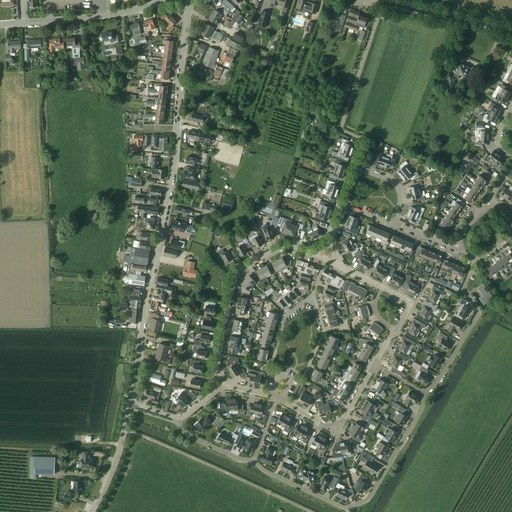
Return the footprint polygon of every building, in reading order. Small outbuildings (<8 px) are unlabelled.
[(226,7),(223,9),(221,12),(226,16),(228,13),(229,12),(231,14),(236,8),(234,6),(226,0),(223,0),(221,3),(226,7)] [(316,13),(318,5),(311,3),(311,4),(307,3),(308,1),(304,0),(298,0),(296,7),(316,13)] [(338,17),(340,10),(326,6),(324,13),(338,17)] [(354,30),(359,15),(360,13),(350,9),(345,26),(354,30)] [(218,19),(222,14),(215,10),(209,19),(217,24),(219,20),(218,19)] [(265,28),(269,13),(262,11),(258,25),(265,28)] [(172,25),(176,21),(173,18),(170,14),(169,15),(168,17),(166,15),(161,17),(162,20),(165,19),(170,23),(165,28),(170,32),(174,27),(172,25)] [(239,14),(235,21),(239,24),(244,17),(239,14)] [(339,35),(346,16),(341,15),(339,24),(337,23),(338,21),(335,20),(330,32),(339,35)] [(364,28),(367,18),(359,15),(354,30),(357,31),(359,26),(364,28)] [(231,29),(235,22),(228,17),(223,24),(231,29)] [(155,25),(154,25),(152,20),(145,22),(146,26),(146,27),(147,27),(148,31),(150,31),(156,29),(155,25)] [(309,21),(305,31),(313,34),(316,24),(309,21)] [(132,32),(133,32),(134,36),(141,34),(140,30),(138,24),(131,26),(130,26),(130,27),(129,27),(129,28),(129,29),(129,30),(129,31),(130,31),(131,32),(132,32)] [(205,37),(206,38),(208,39),(214,28),(207,24),(201,35),(205,37)] [(211,38),(219,43),(224,35),(215,30),(211,38)] [(232,38),(241,43),(245,37),(235,31),(232,38)] [(115,36),(113,37),(112,32),(102,33),(103,37),(102,37),(101,37),(100,37),(100,38),(100,39),(100,40),(101,41),(102,41),(102,40),(103,40),(104,41),(105,45),(121,41),(120,35),(115,36)] [(73,48),(80,48),(80,43),(75,43),(75,38),(67,38),(67,46),(73,45),(73,48)] [(64,42),(60,42),(60,39),(56,39),(56,40),(49,40),(50,46),(48,47),(48,52),(55,51),(54,47),(59,47),(59,49),(64,49),(64,42)] [(28,48),(38,48),(38,50),(41,50),(40,48),(41,48),(41,40),(28,41),(28,48)] [(229,68),(240,45),(230,40),(228,45),(227,46),(229,47),(226,53),(224,52),(220,59),(225,61),(223,65),(229,68)] [(15,49),(21,49),(20,41),(8,42),(8,50),(10,50),(10,53),(15,53),(15,49)] [(197,41),(196,44),(191,54),(195,56),(197,51),(203,53),(206,46),(197,41)] [(213,68),(219,51),(209,47),(203,65),(202,67),(206,69),(207,66),(213,68)] [(84,57),(71,58),(72,66),(77,66),(77,70),(85,69),(85,65),(84,57)] [(158,65),(170,67),(170,66),(171,66),(171,64),(171,63),(171,60),(163,59),(161,58),(161,61),(153,60),(152,64),(158,64),(158,65)] [(456,72),(454,77),(449,75),(445,84),(444,84),(442,88),(450,92),(452,87),(456,78),(458,79),(460,74),(465,76),(469,67),(460,63),(456,72)] [(214,75),(216,76),(214,80),(217,81),(219,77),(226,79),(229,72),(228,72),(229,69),(226,68),(225,69),(223,69),(223,68),(217,65),(215,72),(208,69),(204,79),(211,81),(214,75)] [(161,79),(168,80),(169,72),(162,71),(156,70),(155,73),(161,74),(161,79)] [(508,83),(509,81),(511,82),(511,75),(509,74),(507,79),(503,78),(502,81),(508,83)] [(510,92),(507,91),(509,88),(502,84),(498,93),(507,98),(510,92)] [(507,98),(498,93),(495,98),(494,101),(500,103),(501,101),(505,103),(507,98)] [(491,103),(489,106),(489,107),(489,109),(491,110),(489,113),(497,117),(500,111),(495,108),(496,106),(491,103)] [(485,115),(483,117),(482,121),(487,123),(489,120),(494,123),(497,117),(489,113),(488,115),(486,114),(485,115)] [(208,117),(208,115),(202,114),(202,116),(193,114),(191,120),(208,123),(208,120),(208,117)] [(484,123),(480,123),(476,123),(476,137),(489,137),(489,131),(486,131),(485,129),(484,128),(483,128),(484,123)] [(194,141),(210,144),(211,135),(189,130),(188,137),(195,139),(194,141)] [(167,151),(168,136),(159,135),(159,151),(167,151)] [(143,145),(143,136),(134,136),(134,140),(134,145),(143,145)] [(482,146),(482,143),(489,143),(489,137),(476,137),(476,145),(482,146)] [(340,148),(353,152),(355,146),(342,142),(340,148)] [(332,155),(343,159),(344,155),(351,157),(353,152),(340,148),(340,147),(338,153),(333,151),(332,155)] [(377,165),(383,167),(386,157),(382,155),(381,154),(381,152),(378,151),(374,160),(378,161),(377,165)] [(493,162),(499,154),(494,151),(488,159),(493,162)] [(387,154),(386,157),(383,167),(388,169),(390,165),(393,164),(395,157),(387,154)] [(502,165),(500,163),(504,158),(499,154),(493,162),(495,164),(494,166),(499,170),(502,165)] [(194,165),(195,163),(197,163),(198,159),(196,158),(187,157),(185,163),(194,165)] [(335,169),(345,173),(347,167),(341,165),(342,162),(335,160),(336,159),(332,157),(330,161),(337,164),(335,169)] [(400,166),(401,169),(397,172),(401,177),(409,170),(406,165),(408,164),(405,161),(400,166)] [(329,177),(336,180),(337,176),(343,178),(345,173),(335,169),(333,174),(330,173),(329,177)] [(158,170),(152,170),(152,177),(157,177),(157,178),(164,178),(165,170),(158,170)] [(197,180),(198,173),(185,170),(183,177),(197,180)] [(415,172),(413,174),(409,170),(401,177),(405,182),(408,179),(411,180),(417,175),(415,172)] [(483,175),(481,177),(479,175),(473,184),(474,185),(480,190),(488,179),(483,175)] [(142,179),(132,177),(131,185),(141,187),(142,179)] [(198,192),(200,183),(183,179),(182,186),(194,189),(194,191),(198,192)] [(328,190),(338,193),(340,188),(333,185),(335,183),(328,180),(326,183),(330,184),(328,190)] [(414,183),(413,187),(408,188),(410,194),(420,191),(419,185),(422,185),(421,182),(414,183)] [(474,185),(471,189),(477,194),(480,190),(474,185)] [(509,190),(508,189),(505,187),(500,195),(505,199),(511,188),(511,186),(509,188),(510,188),(509,190)] [(161,196),(162,190),(151,188),(150,194),(161,196)] [(468,194),(474,198),(477,194),(471,189),(468,194)] [(321,197),(329,199),(329,197),(336,199),(338,193),(328,190),(326,195),(322,194),(321,197)] [(424,196),(423,197),(423,196),(425,196),(424,191),(422,191),(420,191),(410,194),(411,199),(415,199),(417,201),(425,199),(424,196)] [(225,193),(221,206),(232,209),(235,196),(225,193)] [(465,198),(471,203),(474,198),(468,194),(465,198)] [(159,205),(161,197),(151,195),(150,199),(154,200),(154,204),(159,205)] [(462,206),(464,203),(458,199),(453,207),(459,211),(462,206)] [(320,210),(331,214),(333,208),(326,206),(327,203),(320,201),(319,204),(317,209),(320,210)] [(217,206),(206,203),(204,209),(215,212),(217,206)] [(145,213),(146,207),(136,206),(135,212),(139,212),(139,213),(142,213),(141,218),(145,218),(145,213)] [(417,206),(414,208),(411,207),(408,212),(418,216),(421,211),(423,212),(424,209),(417,206)] [(157,215),(158,209),(146,207),(146,212),(151,212),(150,214),(157,215)] [(189,215),(190,210),(176,207),(175,211),(189,215)] [(459,211),(453,207),(449,211),(456,216),(459,211)] [(314,218),(321,220),(322,217),(329,220),(331,214),(320,210),(319,216),(315,215),(314,218)] [(456,216),(449,211),(447,215),(453,220),(453,219),(456,216)] [(419,223),(416,222),(418,216),(408,212),(406,218),(412,220),(411,223),(417,226),(419,223)] [(357,215),(356,218),(349,215),(347,221),(357,224),(359,219),(362,220),(363,217),(357,215)] [(447,231),(448,229),(454,220),(453,219),(453,220),(447,215),(440,224),(442,226),(441,227),(447,231)] [(280,219),(279,218),(273,216),(273,219),(270,227),(268,228),(267,224),(266,223),(262,227),(263,229),(264,229),(267,240),(269,239),(269,240),(272,239),(272,238),(274,237),(273,234),(275,234),(275,232),(279,221),(278,221),(279,221),(280,219)] [(155,219),(150,219),(145,218),(144,220),(144,227),(153,229),(155,219)] [(281,224),(284,226),(282,232),(285,233),(284,233),(288,234),(291,224),(285,222),(286,219),(283,218),(281,224)] [(174,220),(172,228),(184,232),(184,231),(191,233),(193,226),(186,224),(186,223),(174,220)] [(358,231),(355,230),(357,224),(347,221),(345,227),(346,227),(345,231),(357,235),(358,231)] [(298,223),(297,226),(291,224),(288,234),(291,236),(291,235),(294,236),(296,230),(299,231),(300,228),(302,229),(303,225),(298,223)] [(367,233),(371,235),(372,235),(375,227),(370,225),(367,233)] [(317,226),(312,228),(317,238),(321,237),(320,235),(322,235),(317,226)] [(375,239),(376,237),(377,237),(380,230),(375,227),(372,235),(371,235),(370,237),(375,239)] [(317,238),(312,228),(307,231),(311,240),(313,239),(314,240),(317,238)] [(380,230),(377,237),(381,239),(382,240),(385,232),(380,230)] [(151,241),(152,234),(137,232),(136,239),(151,241)] [(388,242),(387,241),(390,234),(385,232),(382,240),(381,239),(380,242),(387,245),(388,242)] [(263,244),(259,236),(257,234),(254,235),(246,239),(249,245),(254,243),(257,248),(263,244)] [(396,245),(399,238),(394,235),(390,243),(396,245)] [(399,238),(396,245),(401,248),(404,240),(399,238)] [(249,245),(246,239),(238,244),(239,246),(236,248),(241,256),(247,253),(244,248),(249,245)] [(342,245),(343,249),(354,244),(353,244),(351,239),(342,243),(343,244),(342,245)] [(133,247),(137,247),(150,249),(151,243),(134,240),(133,247)] [(172,240),(170,246),(180,248),(181,242),(172,240)] [(404,240),(401,248),(406,250),(409,242),(404,240)] [(409,242),(406,250),(409,251),(408,253),(412,256),(416,248),(413,246),(414,244),(409,242)] [(354,244),(343,249),(345,252),(346,252),(347,254),(356,250),(358,249),(356,243),(353,244),(354,244)] [(147,266),(150,250),(136,248),(125,247),(124,252),(130,253),(129,256),(125,255),(124,262),(126,262),(126,264),(129,265),(130,263),(134,263),(134,264),(147,266)] [(163,256),(176,259),(178,251),(165,248),(163,256)] [(424,259),(428,250),(422,248),(418,257),(424,259)] [(228,251),(225,253),(223,249),(217,252),(220,258),(222,257),(226,263),(228,262),(228,263),(231,261),(230,261),(232,260),(232,258),(236,256),(233,250),(229,252),(228,251)] [(359,266),(362,268),(367,258),(363,256),(365,252),(364,252),(365,251),(362,249),(361,251),(358,258),(360,259),(357,264),(359,265),(359,266)] [(428,250),(424,259),(428,261),(429,259),(432,252),(428,250)] [(432,252),(429,259),(434,261),(437,254),(432,252)] [(505,257),(501,260),(505,266),(506,268),(511,265),(510,263),(505,257)] [(284,261),(282,258),(277,261),(281,268),(282,271),(290,267),(292,261),(288,259),(284,261)] [(371,264),(374,266),(377,259),(374,258),(373,261),(367,258),(362,268),(366,270),(366,269),(368,270),(371,264)] [(374,275),(378,277),(383,267),(378,264),(380,261),(377,259),(374,266),(376,267),(373,273),(375,274),(374,275)] [(300,272),(305,274),(309,263),(308,263),(297,260),(295,266),(301,268),(299,272),(300,272)] [(441,270),(446,272),(450,262),(446,260),(442,267),(441,270)] [(496,263),(501,269),(505,266),(501,260),(496,263)] [(195,277),(197,271),(193,270),(195,263),(188,261),(187,268),(186,268),(184,275),(192,277),(192,276),(195,277)] [(277,272),(276,271),(281,268),(277,261),(272,263),(274,267),(271,268),(274,274),(277,272)] [(451,273),(452,273),(452,271),(456,264),(450,262),(446,272),(451,274),(451,273)] [(128,274),(130,274),(129,283),(144,285),(146,276),(134,275),(135,270),(146,272),(147,266),(133,265),(134,264),(130,263),(128,274)] [(305,274),(310,275),(311,275),(313,270),(318,272),(320,267),(309,264),(309,263),(305,274)] [(492,266),(497,273),(501,269),(496,263),(492,266)] [(456,275),(460,266),(456,264),(452,271),(452,273),(456,275)] [(269,269),(267,266),(262,269),(266,276),(270,274),(271,275),(274,274),(271,268),(269,269)] [(387,273),(390,274),(393,268),(390,266),(388,269),(383,267),(378,277),(382,278),(382,277),(384,278),(387,273)] [(460,266),(456,275),(462,278),(466,268),(460,266)] [(497,273),(492,266),(488,269),(490,272),(487,274),(490,279),(493,277),(492,276),(497,273)] [(390,283),(394,285),(399,275),(394,272),(396,269),(393,268),(390,274),(392,275),(389,281),(391,282),(390,283)] [(259,275),(256,276),(259,282),(260,284),(267,280),(266,276),(262,269),(257,271),(259,275)] [(328,284),(330,285),(335,275),(325,270),(325,269),(322,274),(327,277),(324,282),(328,284)] [(300,277),(300,279),(310,281),(311,277),(310,277),(310,275),(305,274),(300,272),(299,276),(300,277)] [(403,281),(405,282),(409,276),(406,274),(404,277),(399,275),(394,285),(398,287),(398,286),(400,286),(403,281)] [(406,291),(410,293),(415,283),(410,280),(412,276),(409,274),(409,276),(405,282),(408,284),(405,289),(407,290),(406,291)] [(342,287),(344,282),(345,281),(341,279),(341,278),(335,275),(330,285),(337,288),(340,289),(341,287),(342,287)] [(257,283),(259,282),(256,276),(252,278),(249,276),(245,280),(252,286),(255,282),(257,283)] [(242,284),(245,287),(243,292),(249,294),(250,291),(248,290),(252,286),(245,280),(242,284)] [(451,287),(458,291),(461,285),(457,283),(457,282),(454,280),(451,287)] [(349,292),(348,293),(352,295),(357,286),(355,285),(355,284),(352,282),(350,286),(345,284),(342,289),(347,292),(347,291),(349,292)] [(142,290),(135,289),(136,284),(126,283),(126,289),(130,289),(129,294),(142,296),(142,295),(143,293),(142,293),(142,290)] [(297,286),(296,287),(301,295),(302,296),(306,293),(305,292),(306,291),(308,291),(309,286),(308,286),(308,285),(298,283),(297,286)] [(415,283),(410,293),(414,295),(414,294),(416,295),(419,289),(421,291),(425,284),(422,283),(420,286),(415,283)] [(494,298),(484,283),(478,288),(483,296),(479,298),(484,304),(494,298)] [(163,302),(165,293),(166,292),(172,293),(173,288),(157,284),(156,289),(160,290),(159,296),(155,295),(153,301),(159,302),(159,301),(163,302)] [(337,288),(330,285),(328,284),(327,286),(326,285),(325,289),(334,293),(335,291),(336,292),(337,288)] [(296,287),(295,286),(292,289),(292,290),(291,291),(297,299),(300,296),(301,295),(296,287)] [(358,297),(362,288),(359,286),(358,287),(357,286),(352,295),(356,297),(356,296),(358,297)] [(431,294),(438,299),(441,294),(444,296),(446,293),(434,286),(432,289),(433,290),(431,294)] [(273,291),(272,288),(265,291),(267,297),(273,291)] [(362,288),(358,297),(360,298),(359,299),(363,301),(368,291),(366,290),(362,288)] [(334,293),(325,289),(323,293),(324,293),(323,295),(333,299),(334,295),(333,295),(334,293)] [(297,299),(291,291),(289,292),(289,291),(286,294),(292,302),(293,301),(294,301),(297,299)] [(292,302),(286,294),(282,296),(283,297),(282,299),(288,306),(291,304),(290,303),(292,302)] [(332,301),(333,299),(323,295),(322,294),(320,299),(322,299),(322,301),(321,301),(322,306),(324,305),(333,303),(332,302),(332,301)] [(425,301),(437,308),(439,305),(436,304),(438,299),(431,294),(428,299),(426,298),(425,301)] [(132,308),(140,309),(141,297),(131,295),(130,302),(132,302),(132,308)] [(462,320),(463,317),(465,318),(471,309),(466,305),(468,302),(468,303),(468,302),(462,298),(459,304),(463,306),(460,312),(458,311),(456,311),(454,315),(462,320)] [(288,306),(282,299),(280,300),(279,299),(276,301),(282,310),(284,308),(285,309),(288,306)] [(217,311),(216,311),(216,308),(212,307),(213,303),(205,301),(205,302),(204,301),(203,305),(204,305),(204,308),(206,309),(205,312),(215,314),(216,314),(217,311)] [(422,310),(430,314),(432,310),(435,311),(437,308),(425,301),(423,305),(424,305),(422,310)] [(172,312),(166,311),(167,304),(157,302),(155,309),(162,311),(161,314),(171,317),(172,312)] [(333,303),(324,305),(324,307),(323,307),(325,311),(334,308),(334,306),(335,306),(334,302),(332,302),(333,303)] [(359,313),(369,311),(368,307),(367,307),(367,305),(357,308),(358,312),(359,311),(359,313)] [(238,314),(238,317),(244,318),(246,318),(247,313),(245,313),(246,310),(237,308),(236,313),(238,314)] [(334,308),(325,311),(326,315),(327,315),(327,317),(337,314),(336,310),(335,310),(334,308)] [(138,324),(139,310),(131,310),(130,323),(138,324)] [(430,314),(422,310),(419,315),(418,314),(416,317),(428,324),(430,321),(427,319),(430,314)] [(369,311),(359,313),(360,315),(359,316),(360,320),(370,317),(369,315),(370,315),(369,311)] [(337,314),(327,317),(328,319),(327,319),(328,323),(338,320),(337,318),(338,318),(337,314)] [(157,315),(156,319),(153,319),(150,331),(158,333),(162,316),(157,315)] [(207,321),(208,317),(201,315),(200,320),(204,321),(202,327),(212,329),(212,328),(214,324),(213,324),(213,322),(207,321)] [(235,319),(234,325),(242,326),(243,321),(244,318),(238,317),(237,320),(235,319)] [(183,342),(189,323),(186,322),(185,322),(172,318),(169,318),(168,320),(170,320),(170,321),(185,324),(183,329),(182,329),(181,331),(179,330),(178,333),(182,334),(180,341),(183,342)] [(411,327),(419,332),(421,327),(424,329),(426,325),(414,318),(412,322),(414,323),(411,327)] [(458,330),(462,324),(453,318),(449,325),(450,325),(448,330),(453,333),(456,329),(458,330)] [(338,322),(338,320),(328,323),(329,327),(330,326),(331,328),(341,325),(339,321),(338,322)] [(367,330),(367,331),(371,333),(371,332),(373,333),(379,325),(376,323),(375,324),(374,322),(370,326),(367,326),(366,325),(363,330),(366,332),(367,330)] [(240,335),(241,332),(242,326),(234,325),(232,330),(235,331),(234,334),(240,335)] [(379,325),(373,333),(375,335),(374,336),(377,338),(383,330),(382,329),(382,328),(379,325)] [(419,332),(411,327),(408,332),(407,331),(405,334),(417,341),(419,338),(416,336),(419,332)] [(195,339),(194,345),(202,346),(203,341),(209,343),(211,336),(208,335),(208,332),(201,331),(201,334),(200,340),(195,339)] [(448,337),(440,332),(437,338),(441,340),(438,346),(446,351),(451,343),(446,340),(448,337)] [(239,343),(242,344),(243,339),(242,338),(243,335),(240,335),(234,334),(234,337),(231,336),(230,342),(239,343)] [(329,341),(337,345),(339,339),(331,336),(329,341)] [(401,345),(409,349),(411,345),(414,346),(416,343),(404,336),(402,339),(404,340),(401,345)] [(360,346),(371,352),(374,347),(369,344),(371,341),(364,339),(360,346)] [(327,346),(335,349),(337,345),(329,341),(327,346)] [(168,346),(159,344),(158,351),(167,353),(169,348),(173,349),(174,344),(168,342),(168,346)] [(202,346),(194,345),(193,351),(196,352),(197,353),(196,357),(206,359),(207,352),(201,351),(202,346)] [(395,352),(407,359),(409,355),(406,354),(409,349),(401,345),(398,349),(397,348),(395,352)] [(324,351),(332,354),(335,349),(327,346),(324,351)] [(361,352),(368,357),(371,352),(360,346),(359,348),(362,349),(361,352)] [(267,350),(267,348),(262,347),(262,349),(260,348),(259,352),(257,352),(257,353),(268,356),(269,350),(267,350)] [(164,360),(163,363),(169,365),(170,360),(166,359),(167,353),(158,351),(156,358),(164,360)] [(322,356),(330,359),(332,354),(324,351),(322,356)] [(368,357),(361,352),(357,360),(356,360),(364,364),(365,361),(366,361),(368,357)] [(392,360),(400,365),(402,360),(405,362),(407,359),(395,352),(393,355),(395,356),(392,360)] [(266,361),(268,356),(257,353),(256,355),(259,355),(258,359),(266,361)] [(440,362),(442,359),(435,355),(434,357),(431,356),(429,361),(431,362),(430,364),(436,368),(438,365),(439,365),(440,362)] [(231,364),(232,366),(228,368),(231,373),(240,367),(238,365),(240,364),(238,361),(238,358),(230,356),(229,361),(231,364)] [(320,360),(328,364),(330,359),(322,356),(320,360)] [(363,367),(362,367),(364,364),(356,360),(357,360),(354,358),(352,361),(355,362),(352,367),(360,372),(363,367)] [(204,371),(205,369),(204,368),(204,366),(197,365),(198,362),(191,360),(190,366),(193,367),(192,371),(203,373),(203,372),(204,371)] [(317,368),(323,370),(324,368),(326,369),(328,364),(320,360),(318,365),(318,366),(317,368)] [(400,365),(392,360),(389,365),(388,364),(386,367),(402,376),(404,373),(397,369),(400,365)] [(419,370),(422,366),(414,361),(411,366),(419,370)] [(415,377),(415,379),(417,380),(419,381),(420,380),(421,381),(426,384),(430,377),(426,374),(428,370),(425,368),(423,367),(422,366),(419,370),(415,377)] [(172,379),(175,369),(176,368),(172,367),(172,368),(167,367),(164,377),(172,379)] [(247,375),(244,371),(243,369),(241,370),(240,367),(231,373),(234,377),(239,374),(241,379),(247,375)] [(350,372),(357,376),(360,372),(352,367),(350,372)] [(323,370),(317,368),(317,369),(315,369),(312,374),(323,379),(323,377),(321,376),(323,373),(322,372),(323,370)] [(249,369),(246,381),(249,381),(249,383),(254,384),(257,374),(256,374),(257,371),(249,369)] [(264,379),(266,373),(263,372),(262,375),(257,374),(254,384),(260,385),(261,378),(264,379)] [(342,378),(350,382),(352,379),(355,381),(357,376),(350,372),(349,372),(347,372),(346,372),(344,375),(342,378)] [(165,385),(166,381),(160,380),(161,376),(151,373),(149,381),(165,385)] [(323,379),(312,374),(310,379),(318,383),(320,379),(322,380),(323,379)] [(352,386),(349,385),(350,382),(342,378),(339,376),(338,378),(339,379),(338,379),(339,382),(338,385),(341,387),(349,391),(352,386)] [(200,389),(201,381),(192,379),(190,387),(200,389)] [(378,381),(376,384),(385,389),(388,384),(380,379),(378,381)] [(385,389),(376,384),(374,387),(375,387),(374,390),(378,392),(377,395),(383,399),(385,396),(386,395),(385,392),(384,392),(385,389)] [(303,404),(308,395),(304,392),(306,388),(302,386),(297,394),(301,396),(298,401),(303,404)] [(339,392),(346,396),(349,391),(341,387),(339,392)] [(156,392),(147,389),(145,397),(152,399),(151,402),(157,403),(158,399),(155,398),(156,392)] [(195,396),(191,392),(187,395),(183,391),(174,401),(181,408),(183,406),(183,407),(189,401),(190,402),(195,396)] [(339,403),(341,399),(343,401),(346,396),(339,392),(336,396),(334,395),(333,397),(339,403)] [(419,397),(418,397),(418,396),(416,395),(415,395),(410,392),(406,398),(407,399),(404,404),(410,407),(412,402),(415,404),(419,397)] [(314,394),(312,397),(308,395),(303,404),(308,407),(311,402),(313,403),(318,395),(314,394)] [(222,413),(226,413),(228,413),(229,410),(232,410),(231,399),(228,399),(228,400),(225,400),(226,406),(221,406),(222,413)] [(241,405),(238,405),(238,400),(235,400),(235,399),(231,399),(232,410),(238,410),(238,413),(241,413),(241,405)] [(333,400),(328,401),(326,402),(327,404),(323,404),(326,415),(332,413),(330,407),(335,406),(333,400)] [(365,403),(364,406),(376,412),(378,407),(380,408),(382,405),(374,401),(372,403),(367,401),(366,403),(365,403)] [(246,415),(249,416),(251,416),(253,414),(256,415),(258,404),(255,403),(255,404),(252,403),(251,409),(248,408),(246,415)] [(316,411),(319,410),(321,416),(326,415),(323,404),(318,406),(317,403),(314,404),(316,411)] [(258,404),(256,415),(262,416),(264,406),(261,406),(262,405),(258,404)] [(376,412),(364,406),(362,409),(363,409),(361,411),(366,414),(364,418),(370,422),(373,417),(376,418),(378,414),(375,412),(376,412)] [(404,413),(405,413),(407,409),(400,406),(398,409),(402,411),(401,413),(395,421),(402,425),(407,417),(403,414),(404,413)] [(282,426),(287,417),(284,415),(284,416),(282,415),(277,423),(282,426)] [(214,420),(220,427),(224,423),(219,416),(214,420)] [(203,419),(202,418),(198,421),(198,422),(197,423),(196,426),(198,428),(197,428),(200,432),(202,431),(203,432),(204,432),(208,430),(208,428),(207,427),(213,422),(208,417),(206,417),(203,419)] [(292,427),(289,426),(292,421),(290,419),(287,417),(282,426),(287,429),(286,432),(288,433),(292,427)] [(392,422),(382,417),(380,420),(390,426),(392,422)] [(353,424),(351,427),(361,433),(362,430),(363,430),(365,430),(367,426),(361,422),(360,425),(355,422),(354,425),(353,424)] [(293,436),(298,439),(305,427),(302,425),(301,426),(299,425),(296,429),(293,428),(289,436),(292,438),(293,436)] [(305,427),(298,439),(303,442),(306,443),(309,437),(307,436),(310,431),(307,429),(308,429),(305,427)] [(361,433),(351,427),(350,430),(350,431),(349,433),(354,436),(352,439),(359,442),(360,439),(361,438),(360,436),(359,435),(361,433)] [(386,438),(383,436),(378,433),(376,436),(388,443),(389,440),(393,442),(398,433),(391,429),(386,438)] [(228,445),(231,440),(235,442),(238,435),(234,433),(231,438),(221,433),(214,439),(219,441),(219,440),(228,445)] [(235,443),(237,444),(237,446),(243,449),(242,451),(249,455),(251,452),(252,453),(254,448),(253,448),(255,444),(247,441),(246,443),(245,442),(240,440),(241,437),(238,435),(235,442),(235,443)] [(312,444),(317,447),(323,437),(320,435),(319,436),(317,435),(314,440),(311,438),(308,444),(311,446),(312,444)] [(323,437),(317,447),(322,450),(320,454),(323,455),(327,447),(325,446),(327,441),(325,440),(326,439),(323,437)] [(377,452),(380,454),(378,457),(381,459),(383,456),(384,456),(389,447),(380,442),(376,448),(378,449),(377,452)] [(335,448),(332,449),(334,458),(342,456),(342,454),(341,443),(337,444),(337,445),(335,445),(335,448)] [(349,446),(347,446),(347,443),(344,444),(344,443),(341,443),(342,454),(346,454),(347,454),(347,455),(351,455),(349,446)] [(264,453),(261,460),(271,465),(274,458),(271,457),(274,450),(268,447),(265,454),(264,453)] [(360,457),(367,460),(369,455),(363,451),(360,457)] [(81,459),(81,462),(78,462),(77,462),(77,463),(77,466),(77,467),(78,468),(81,468),(92,468),(92,459),(90,459),(90,452),(83,452),(82,459),(81,459)] [(30,456),(30,473),(36,474),(55,474),(55,457),(30,456)] [(364,468),(370,472),(370,473),(372,475),(373,473),(374,474),(378,467),(368,461),(364,468)] [(297,472),(300,466),(296,464),(295,467),(284,462),(280,469),(291,474),(293,470),(297,472)] [(311,484),(316,474),(307,469),(306,471),(302,469),(298,477),(311,484)] [(360,493),(361,493),(362,493),(364,491),(365,491),(367,487),(366,487),(368,484),(365,482),(367,478),(361,474),(361,480),(356,489),(357,490),(357,491),(360,493)] [(331,485),(332,483),(335,485),(338,478),(334,477),(332,482),(330,481),(323,478),(319,487),(326,490),(329,484),(331,485)] [(74,491),(81,491),(82,481),(74,481),(74,491)] [(352,489),(348,490),(344,488),(342,490),(339,488),(336,495),(345,500),(347,497),(350,496),(350,497),(354,495),(352,489)]
